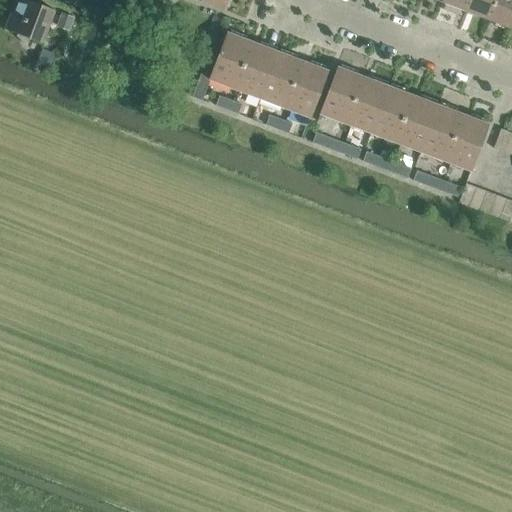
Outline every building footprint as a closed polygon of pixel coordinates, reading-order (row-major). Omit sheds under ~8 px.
[(17,34),(16,36),(25,45),(31,39),(42,44),(55,11),(26,0),(16,0),(5,29),(17,34)] [(65,0),(65,1),(82,9),(85,0),(65,0)] [(229,0),(200,0),(226,10),(229,0)] [(465,11),(469,0),(443,0),(442,3),(465,11)] [(469,0),(465,11),(487,20),(494,0),(469,0)] [(510,28),(511,21),(511,0),(494,0),(487,20),(510,28)] [(61,12),(56,26),(69,31),(74,17),(61,12)] [(211,79),(237,89),(255,42),(229,33),(221,55),(210,51),(193,96),(203,100),(211,79)] [(255,42),(237,89),(262,98),(279,52),(255,42)] [(279,52),(262,98),(286,108),(304,61),(279,52)] [(304,61),(286,108),(312,117),(329,71),(304,61)] [(346,124),(364,77),(339,68),(321,114),(346,124)] [(371,133),(389,86),(364,77),(346,124),(371,133)] [(396,143),(414,96),(389,86),(371,133),(396,143)] [(229,110),(233,100),(221,95),(217,106),(229,110)] [(421,152),(439,105),(414,96),(396,143),(421,152)] [(233,100),(229,110),(238,114),(242,104),(233,100)] [(446,161),(463,115),(439,105),(421,152),(446,161)] [(278,129),(282,119),(270,115),(267,125),(278,129)] [(489,124),(463,115),(446,161),(471,171),(489,124)] [(282,119),(278,129),(289,133),(293,123),(282,119)] [(503,153),(511,133),(501,129),(493,149),(503,153)] [(336,151),(340,141),(318,133),(314,143),(336,151)] [(511,156),(511,133),(503,153),(511,156)] [(340,141),(336,151),(358,160),(362,149),(340,141)] [(386,170),(390,160),(368,152),(364,161),(386,170)] [(390,160),(386,170),(408,178),(412,169),(390,160)] [(436,189),(439,179),(418,171),(414,180),(436,189)] [(439,179),(436,189),(458,197),(462,188),(439,179)] [(469,207),(476,187),(467,184),(460,204),(469,207)] [(476,187),(469,207),(479,211),(487,191),(476,187)] [(487,191),(479,211),(490,215),(497,195),(487,191)] [(499,219),(507,199),(497,195),(490,215),(499,219)] [(511,215),(511,200),(507,199),(499,219),(509,223),(511,215)]
